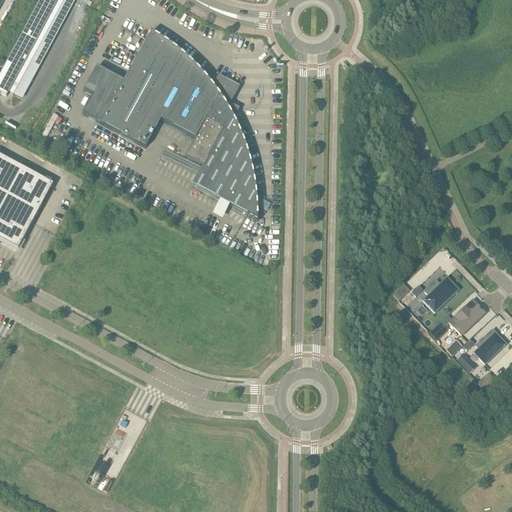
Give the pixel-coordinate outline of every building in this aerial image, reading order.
[(13,95),(63,0),(40,0),(0,76),(0,93),(0,94),(7,97),(9,93),(13,95)] [(203,168),(193,187),(258,222),(258,220),(258,216),(258,212),(258,209),(257,205),(257,201),(257,197),(256,193),(256,189),(255,185),(254,177),(253,174),(252,170),(251,166),(250,162),(248,155),(247,150),(245,145),(243,140),(241,135),(239,130),(236,124),(234,119),(231,114),(228,110),(240,88),(219,76),(213,87),(194,77),(198,70),(193,64),(190,62),(187,59),(181,54),(176,50),(170,45),(164,41),(157,37),(154,35),(151,33),(124,83),(95,67),(83,90),(92,95),(81,115),(146,150),(161,122),(195,140),(185,159),(203,168)] [(56,112),(44,135),(57,142),(69,119),(56,112)] [(53,186),(0,157),(0,241),(18,251),(53,186)] [(421,301),(435,317),(462,293),(447,277),(421,301)] [(409,292),(403,286),(392,296),(399,302),(409,292)] [(419,287),(411,294),(415,298),(423,291),(419,287)] [(487,315),(473,301),(452,322),(449,325),(463,339),(487,315)] [(449,325),(452,322),(447,317),(440,324),(444,329),(449,325)] [(487,371),(511,348),(497,332),(472,355),(487,371)] [(467,352),(474,345),(470,341),(463,348),(467,352)] [(447,353),(451,358),(456,353),(451,348),(447,353)] [(488,374),(477,385),(483,391),(494,381),(488,374)]
